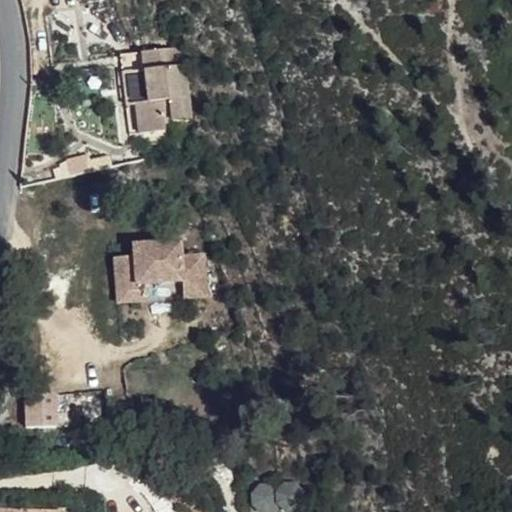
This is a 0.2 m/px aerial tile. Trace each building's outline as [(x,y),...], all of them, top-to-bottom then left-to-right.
[(182,43),(119,53),(131,133),(169,128),(168,120),(166,110),(176,109),(177,119),(193,117),(182,43)] [(168,120),(177,119),(176,109),(166,110),(168,120)] [(188,281),(189,299),(209,297),(207,258),(185,257),(184,243),(170,244),(139,244),(139,256),(120,257),(121,292),(143,290),(142,282),(188,281)] [(142,300),(143,290),(121,292),(122,302),(142,300)] [(27,394),(28,427),(58,426),(57,393),(27,394)] [(277,489),(278,500),(286,507),(297,507),(305,499),(304,488),(296,480),(285,480),(277,489)] [(251,501),(259,508),(270,508),(278,500),(277,489),(269,481),(258,481),(251,490),(251,501)]
